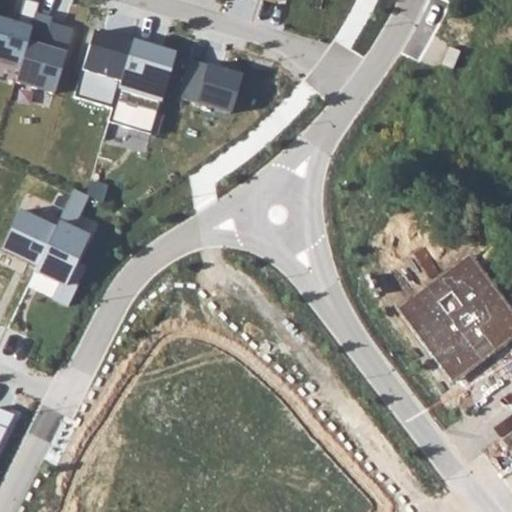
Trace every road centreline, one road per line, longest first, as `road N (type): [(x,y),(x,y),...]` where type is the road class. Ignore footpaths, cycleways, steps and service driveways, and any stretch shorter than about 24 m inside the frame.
road 1 (residential): [(483,506),(380,372),(278,214)]
road 2 (residential): [(63,401),(120,293),(158,253),(278,214)]
road 3 (residential): [(365,87),(319,54),(157,0)]
road 4 (residential): [(278,214),(298,174),(365,87)]
road 5 (residential): [(6,511),(63,401)]
